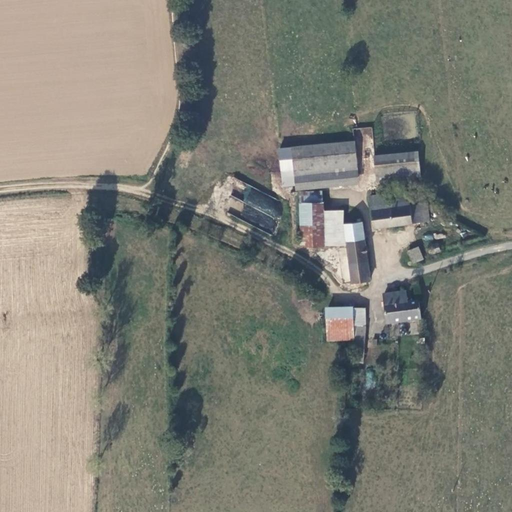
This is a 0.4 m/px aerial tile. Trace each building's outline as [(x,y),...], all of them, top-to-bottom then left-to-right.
[(364,144),(315,145),(315,166),(364,166),(364,144)] [(365,180),(364,166),(315,166),(315,145),(305,145),(307,180),(315,180),(365,180)] [(385,185),(429,181),(427,155),(383,159),(385,185)] [(307,191),(307,204),(328,204),(328,190),(307,191)] [(415,209),(411,194),(374,199),(380,230),(428,224),(426,208),(415,209)] [(230,197),(226,213),(241,217),(245,201),(230,197)] [(272,219),(284,215),(279,197),(262,202),(269,225),(273,224),(272,219)] [(329,246),(328,204),(307,204),(307,247),(329,246)] [(434,206),(426,208),(428,224),(436,223),(434,206)] [(351,227),(358,284),(375,282),(368,225),(351,227)] [(433,247),(435,256),(445,253),(443,246),(433,247)] [(419,264),(427,261),(423,249),(415,252),(419,264)] [(408,304),(406,293),(383,296),(387,324),(422,320),(419,302),(408,304)] [(362,309),(327,310),(328,341),(357,340),(356,363),(364,364),(366,327),(363,327),(362,309)]
